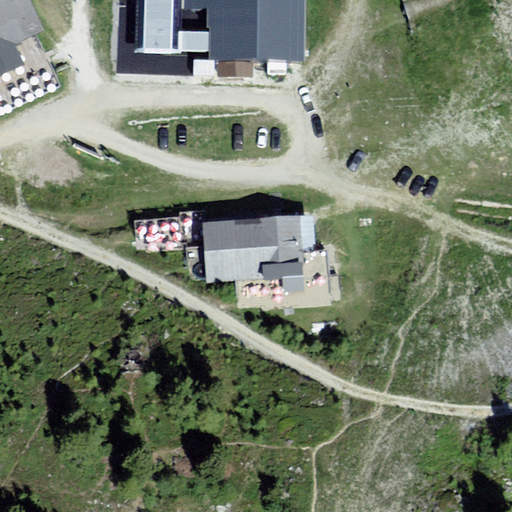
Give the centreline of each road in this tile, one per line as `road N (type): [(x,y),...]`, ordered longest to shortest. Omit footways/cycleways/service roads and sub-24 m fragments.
road 1 (track): [(511,409),(488,413),(363,392),(114,261),(0,213)]
road 2 (track): [(0,137),(80,106),(112,144),(307,171),(313,98),(355,0)]
